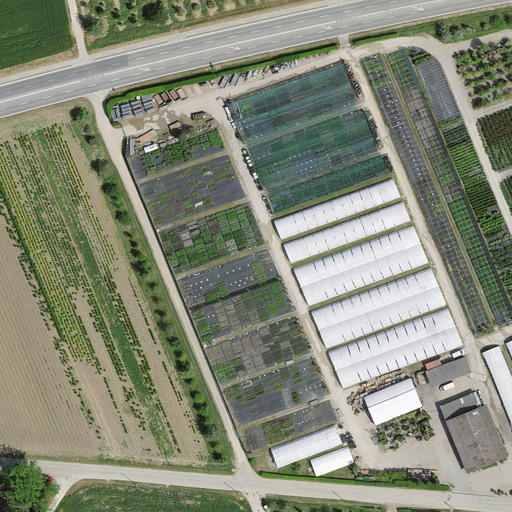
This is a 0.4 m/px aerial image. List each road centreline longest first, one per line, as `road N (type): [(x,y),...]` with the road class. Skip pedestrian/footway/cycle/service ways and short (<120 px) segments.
road 1 (unclassified): [(511,505),(5,463)]
road 2 (track): [(259,511),(91,77)]
road 3 (secondary): [(0,102),(442,0)]
road 4 (track): [(82,48),(286,0)]
